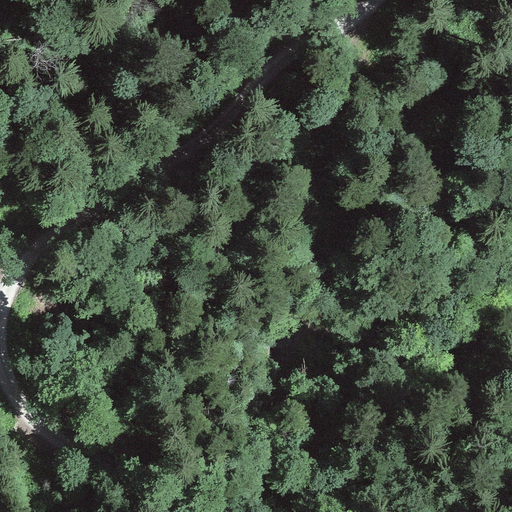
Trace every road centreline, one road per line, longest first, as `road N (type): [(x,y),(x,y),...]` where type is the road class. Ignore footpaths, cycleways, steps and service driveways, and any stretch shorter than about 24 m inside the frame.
road 1 (track): [(375,0),(152,174),(34,245),(0,299)]
road 2 (track): [(0,349),(4,379),(27,420),(170,511)]
